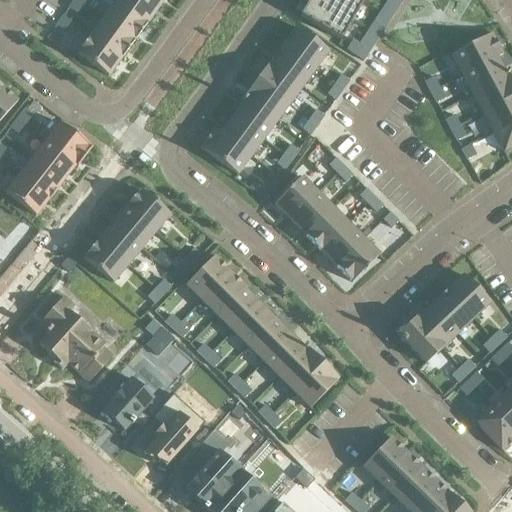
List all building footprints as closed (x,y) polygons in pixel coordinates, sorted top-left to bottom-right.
[(76,14),(83,4),(77,0),(73,0),(68,8),(76,14)] [(159,6),(150,0),(115,0),(115,1),(146,24),(159,6)] [(369,4),(362,0),(308,0),(299,17),(340,41),(362,3),(367,6),(369,4)] [(400,5),(391,0),(388,0),(386,5),(396,11),(400,5)] [(146,24),(115,1),(103,18),(134,41),(146,25),(146,24)] [(391,18),(396,11),(386,5),(381,11),(391,18)] [(387,24),(391,18),(381,11),(377,17),(387,24)] [(63,31),(70,22),(62,16),(55,26),(63,31)] [(383,30),(387,24),(377,17),(373,23),(383,30)] [(134,41),(103,18),(89,36),(121,59),(121,58),(122,58),(134,41)] [(383,30),(373,23),(369,30),(379,36),(383,30)] [(328,52),(295,28),(281,46),(314,70),(328,52)] [(379,36),(369,30),(365,36),(375,43),(379,36)] [(502,54),(491,34),(451,56),(461,76),(502,54)] [(121,59),(89,36),(77,53),(76,54),(90,64),(90,65),(93,67),(94,67),(107,77),(121,59)] [(375,43),(365,36),(361,42),(371,49),(373,45),(375,43)] [(357,48),(359,45),(353,41),(346,51),(353,55),(357,48)] [(371,49),(361,42),(359,45),(357,48),(367,55),(371,49)] [(314,70),(281,46),(268,64),(301,88),(314,70)] [(367,55),(357,48),(353,55),(363,61),(367,55)] [(502,55),(502,54),(461,76),(472,95),(508,75),(506,73),(504,74),(496,58),(502,55)] [(301,88),(268,64),(256,81),(288,105),(301,88)] [(349,81),(341,75),(334,85),(342,91),(349,81)] [(511,97),(511,83),(508,75),(472,95),(482,114),(511,97)] [(438,88),(433,77),(424,82),(430,92),(438,88)] [(288,105),(256,81),(243,98),(275,122),(288,105)] [(342,91),(334,85),(327,95),(335,101),(342,91)] [(0,120),(17,102),(0,86),(0,120)] [(444,98),(438,88),(430,92),(435,103),(444,98)] [(511,121),(511,97),(482,114),(492,133),(511,121)] [(275,122),(243,98),(241,101),(243,103),(232,117),(263,140),(275,122)] [(24,125),(32,116),(24,109),(17,118),(24,125)] [(324,116),(316,110),(309,120),(316,126),(324,116)] [(459,126),(453,115),(445,120),(450,131),(459,126)] [(263,140),(232,117),(220,134),(214,129),(213,130),(250,157),(263,140)] [(17,134),(24,125),(17,118),(9,128),(17,134)] [(309,136),(316,126),(309,120),(301,130),(309,136)] [(511,147),(511,121),(492,133),(503,153),(511,147)] [(91,149),(59,124),(45,141),(77,167),(91,149)] [(465,137),(459,126),(450,131),(456,141),(465,137)] [(250,157),(213,130),(200,148),(219,163),(222,166),(223,165),(236,175),(250,157)] [(77,167),(45,141),(32,158),(62,182),(75,166),(77,167)] [(298,151),(290,145),(283,155),(291,161),(298,151)] [(475,155),(469,145),(460,150),(466,160),(475,155)] [(291,161),(283,155),(276,164),(284,170),(291,161)] [(62,182),(32,158),(18,176),(49,200),(56,191),(55,191),(62,182)] [(343,167),(335,158),(328,165),(336,174),(343,167)] [(352,175),(343,167),(336,174),(345,182),(352,175)] [(278,178),(270,172),(263,182),(271,188),(278,178)] [(49,200),(18,176),(4,193),(35,217),(48,200),(49,200)] [(290,221),(317,194),(301,178),(289,190),(288,189),(285,192),(286,193),(274,205),(290,221)] [(374,197),(365,189),(358,196),(367,204),(374,197)] [(169,215),(156,204),(153,201),(153,202),(139,191),(139,192),(138,191),(125,207),(155,232),(169,215)] [(304,236),(332,209),(317,194),(290,221),(304,236)] [(382,206),(374,197),(367,204),(375,213),(382,206)] [(155,232),(125,207),(124,208),(125,208),(111,225),(141,249),(149,239),(155,232)] [(320,252),(348,225),(332,209),(304,236),(305,237),(319,251),(320,251),(320,252)] [(389,212),(382,219),(390,228),(398,221),(389,212)] [(141,249),(111,225),(97,241),(127,266),(141,249)] [(336,267),(363,240),(348,225),(320,252),(336,267)] [(366,268),(379,256),(363,240),(336,267),(336,268),(351,283),(363,271),(364,271),(367,269),(366,268)] [(127,266),(97,241),(97,242),(96,242),(83,257),(84,257),(83,259),(95,269),(95,270),(98,273),(99,272),(112,283),(127,266)] [(200,256),(193,249),(185,258),(192,265),(200,256)] [(229,273),(213,257),(185,286),(201,302),(229,273)] [(68,273),(76,264),(68,258),(61,267),(68,273)] [(192,265),(185,258),(177,266),(184,273),(192,265)] [(245,288),(229,273),(201,302),(216,317),(245,288)] [(489,304),(462,276),(447,291),(446,290),(473,319),(489,304)] [(154,289),(162,296),(170,288),(163,281),(154,289)] [(246,289),(245,288),(216,317),(232,332),(259,305),(244,290),(246,289)] [(154,289),(146,298),(153,305),(162,296),(154,289)] [(473,319),(446,290),(438,298),(438,299),(430,306),(457,334),(473,319)] [(63,297),(42,320),(50,327),(45,333),(46,335),(38,345),(55,360),(53,362),(61,370),(67,365),(88,383),(105,364),(95,355),(104,345),(68,313),(74,307),(63,297)] [(274,320),(259,305),(232,332),(247,347),(274,320)] [(457,334),(430,306),(415,320),(414,319),(412,320),(441,349),(457,334)] [(179,323),(170,315),(164,322),(173,330),(179,323)] [(289,335),(274,320),(247,347),(262,363),(289,335)] [(441,349),(412,320),(396,335),(400,339),(399,339),(402,343),(403,342),(425,365),(441,349)] [(152,321),(144,330),(151,337),(159,328),(152,321)] [(188,331),(179,323),(173,330),(181,338),(188,331)] [(497,345),(505,337),(499,330),(490,338),(497,345)] [(303,348),(289,335),(262,363),(278,378),(306,349),(304,347),(303,348)] [(488,353),(497,345),(490,338),(482,347),(488,353)] [(511,352),(511,348),(507,343),(499,351),(505,359),(511,352)] [(211,353),(203,345),(196,352),(204,360),(211,353)] [(322,364),(306,349),(278,378),(293,393),(322,364)] [(497,367),(505,359),(499,351),(490,360),(497,367)] [(220,361),(211,353),(204,360),(205,361),(213,369),(220,361)] [(475,367),(468,360),(459,368),(466,375),(475,367)] [(338,380),(322,364),(293,393),(309,409),(338,380)] [(466,375),(459,368),(451,376),(457,383),(466,375)] [(474,388),(483,380),(476,373),(467,381),(474,388)] [(242,383),(234,375),(227,382),(235,390),(242,383)] [(117,376),(93,402),(102,410),(98,414),(109,424),(112,422),(123,432),(130,425),(131,425),(133,422),(132,422),(153,399),(130,379),(126,384),(117,376)] [(474,388),(467,381),(458,389),(465,397),(474,388)] [(251,392),(242,383),(235,390),(244,399),(251,392)] [(511,396),(508,393),(493,408),(511,427),(511,396)] [(156,438),(142,453),(153,464),(156,461),(162,466),(161,467),(164,469),(166,466),(204,423),(173,395),(152,418),(161,426),(153,435),(156,438)] [(274,415),(265,407),(258,413),(266,422),(274,415)] [(511,445),(511,427),(493,408),(476,423),(504,453),(511,445)] [(282,424),(274,415),(266,422),(275,431),(282,424)] [(378,483),(406,454),(390,438),(362,467),(378,483)] [(196,476),(183,490),(202,508),(202,509),(204,510),(239,471),(238,471),(239,471),(220,454),(218,452),(211,459),(201,450),(186,467),(196,476)] [(393,498),(422,469),(406,454),(378,483),(393,498)] [(407,511),(409,511),(437,484),(422,469),(393,498),(407,511)] [(239,471),(204,510),(205,511),(258,511),(270,499),(239,471),(239,472),(239,471)] [(438,511),(452,497),(445,491),(437,484),(409,511),(438,511)] [(353,509),(360,501),(351,493),(344,501),(353,509)] [(467,511),(452,497),(438,511),(467,511)] [(366,511),(369,509),(360,501),(353,509),(356,511),(366,511)] [(291,511),(282,503),(273,511),(291,511)]
